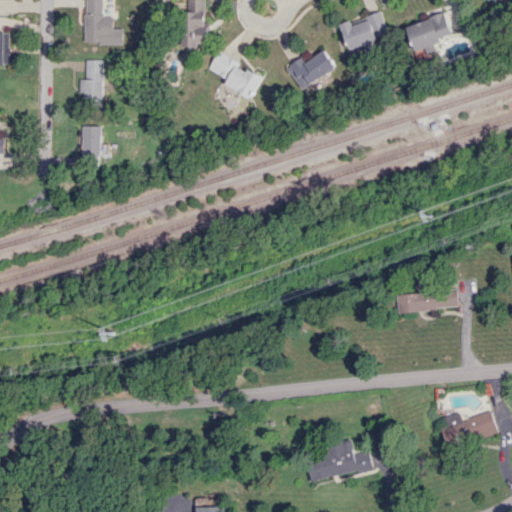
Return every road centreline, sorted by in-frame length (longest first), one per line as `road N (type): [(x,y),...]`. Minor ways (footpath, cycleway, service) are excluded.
road 1 (residential): [(511,368),(74,411),(0,442)]
road 2 (residential): [(48,0),(44,174)]
